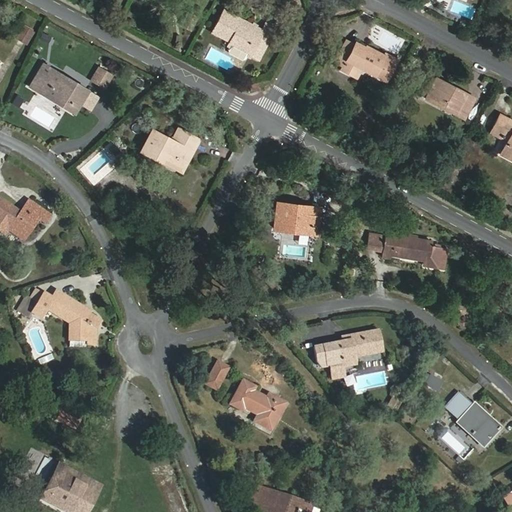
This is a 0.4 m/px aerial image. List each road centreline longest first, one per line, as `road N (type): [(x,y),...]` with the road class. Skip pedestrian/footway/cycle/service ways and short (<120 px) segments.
road 1 (residential): [(165,343),(373,300),(430,322),(511,393)]
road 2 (tertiary): [(511,245),(267,115)]
road 3 (tertiary): [(267,115),(31,0)]
road 4 (residential): [(0,137),(33,149),(78,194),(134,320)]
road 5 (residential): [(155,322),(267,115)]
road 6 (residential): [(210,511),(152,362)]
road 7 (residential): [(511,74),(372,1)]
